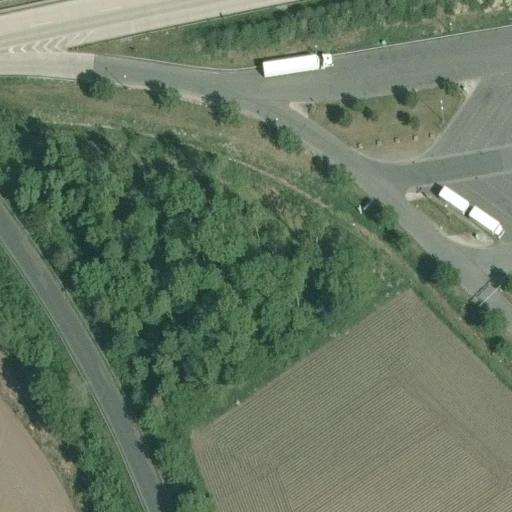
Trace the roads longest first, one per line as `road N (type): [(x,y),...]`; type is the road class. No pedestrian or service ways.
road 1 (unclassified): [(0,227),(105,385),(156,511)]
road 2 (motorway): [(0,63),(144,73),(242,92)]
road 3 (motorway): [(0,40),(188,0)]
